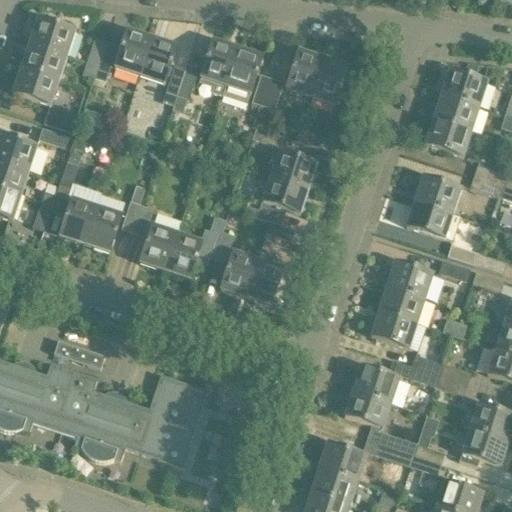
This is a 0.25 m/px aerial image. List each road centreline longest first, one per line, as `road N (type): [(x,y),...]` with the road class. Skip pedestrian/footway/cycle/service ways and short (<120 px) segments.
road 1 (residential): [(313,395),(440,34)]
road 2 (residential): [(313,395),(0,290)]
road 3 (residential): [(440,34),(162,0)]
road 4 (residential): [(272,511),(313,395)]
